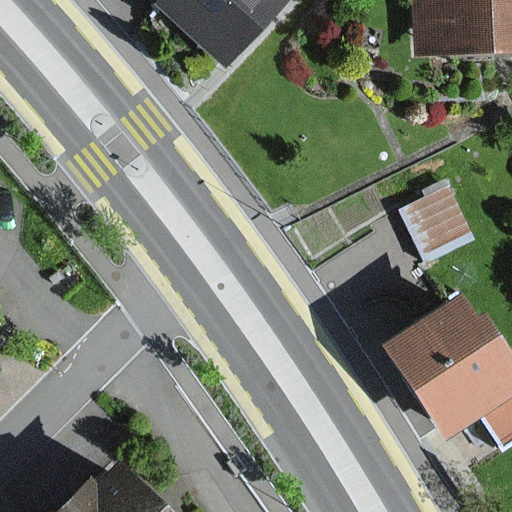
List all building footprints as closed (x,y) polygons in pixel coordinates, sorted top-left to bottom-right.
[(157,0),(153,4),(227,73),(294,0),(157,0)] [(511,0),(412,0),(415,58),(511,54),(511,0)] [(433,196),(399,211),(424,266),(477,243),(437,156),(419,165),(433,196)] [(479,320),(463,295),(384,347),(447,443),(482,421),(503,453),(511,447),(511,351),(488,314),(479,320)] [(171,511),(122,462),(99,485),(92,478),(57,511),(171,511)]
